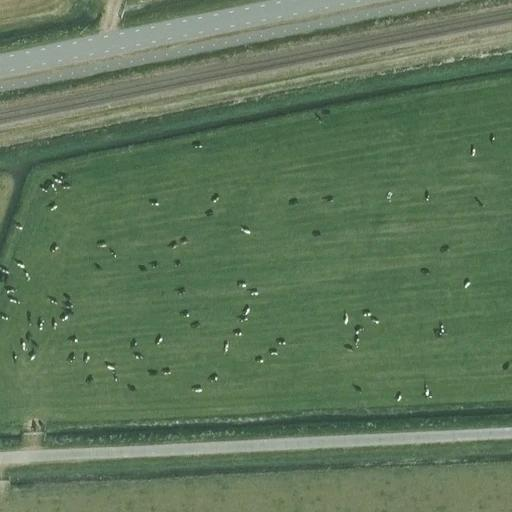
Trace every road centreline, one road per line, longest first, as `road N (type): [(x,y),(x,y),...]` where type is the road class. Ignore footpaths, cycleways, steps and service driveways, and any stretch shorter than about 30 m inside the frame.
road 1 (track): [(0,456),(511,432)]
road 2 (tertiary): [(0,66),(333,0)]
